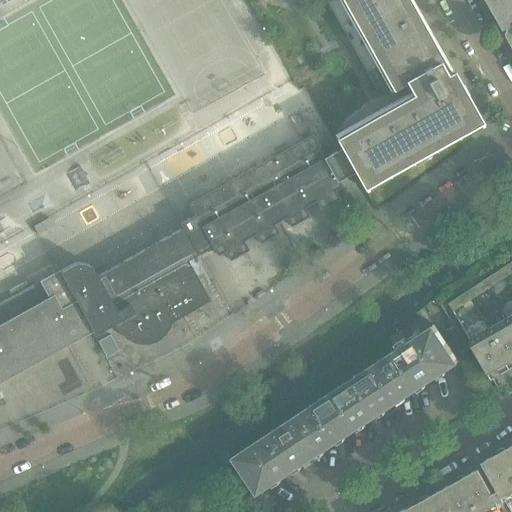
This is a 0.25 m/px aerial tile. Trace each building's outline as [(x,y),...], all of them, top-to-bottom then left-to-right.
[(468,101),(411,0),(353,0),(401,85),(412,79),(420,94),(336,142),(340,148),(339,148),(339,149),(352,171),(353,171),(361,185),(464,126),(471,123),(459,101),(464,98),(466,102),(468,101)] [(511,0),(497,0),(491,4),(511,41),(511,0)] [(338,198),(333,189),(339,186),(340,186),(337,180),(352,171),(339,149),(324,157),(311,134),(187,203),(193,214),(179,223),(182,228),(197,254),(211,246),(216,255),(223,251),(228,259),(247,249),(242,240),(254,234),(258,242),(277,232),(272,223),(284,217),(289,225),(307,215),(302,206),(314,200),(319,209),(338,198)] [(0,379),(66,343),(88,331),(91,329),(94,334),(113,323),(118,331),(122,336),(128,340),(133,342),(140,343),(147,343),(153,341),(159,338),(164,333),(168,328),(170,322),(182,315),(209,300),(186,260),(197,254),(182,228),(96,276),(93,270),(90,267),(86,264),(81,262),(76,262),(71,264),(59,271),(59,272),(57,272),(41,281),(43,285),(39,288),(36,283),(28,287),(25,282),(9,291),(12,296),(0,302),(0,379)] [(511,267),(510,264),(502,269),(507,277),(511,273),(511,267)] [(502,269),(493,275),(497,283),(507,277),(502,269)] [(493,275),(483,282),(488,289),(497,283),(493,275)] [(483,282),(474,288),(479,295),(488,289),(483,282)] [(474,288),(464,294),(469,301),(479,295),(474,288)] [(464,294),(456,299),(461,307),(463,306),(469,301),(464,294)] [(456,299),(448,304),(453,312),(461,307),(456,299)] [(469,301),(463,306),(467,312),(473,307),(469,301)] [(511,367),(511,331),(505,320),(488,330),(506,361),(510,369),(511,367)] [(257,494),(315,456),(458,362),(433,325),(233,457),(257,494)] [(510,369),(506,361),(488,330),(469,341),(492,379),(510,369)] [(110,334),(98,341),(107,357),(119,350),(110,334)] [(511,445),(482,462),(483,464),(504,501),(511,496),(511,445)] [(479,469),(443,489),(444,490),(456,511),(492,511),(501,508),(479,469)] [(443,489),(408,509),(409,510),(409,511),(456,511),(444,490),(443,489)]
